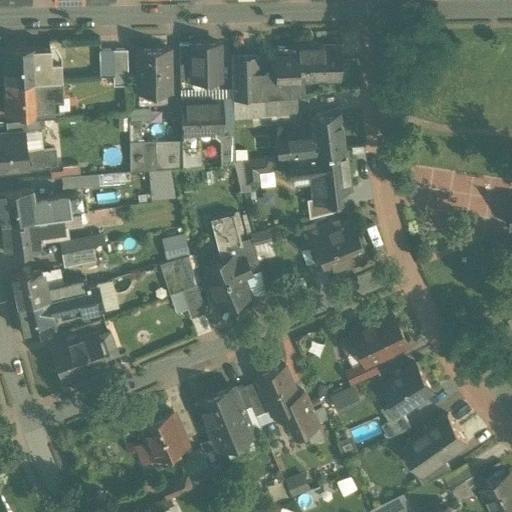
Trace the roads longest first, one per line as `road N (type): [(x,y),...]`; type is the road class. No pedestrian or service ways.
road 1 (residential): [(405,271),(35,428)]
road 2 (residential): [(369,11),(0,16)]
road 3 (residential): [(369,11),(373,135),(405,271)]
road 4 (residential): [(405,271),(463,384),(511,435)]
road 5 (residential): [(511,8),(369,11)]
road 6 (residential): [(0,303),(35,428)]
